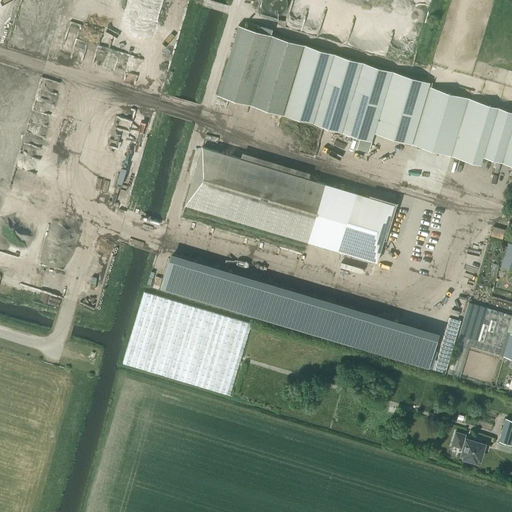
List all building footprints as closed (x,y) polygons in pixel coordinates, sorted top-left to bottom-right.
[(0,0),(0,211),(62,0),(0,0)] [(173,0),(63,0),(50,46),(165,81),(187,4),(173,0)] [(217,94),(250,104),(271,34),(238,24),(217,94)] [(250,104),(283,114),(304,44),(271,34),(250,104)] [(283,114),(313,122),(334,53),(305,44),(304,44),(283,114)] [(313,122),(343,131),(364,62),(334,53),(313,122)] [(364,62),(343,131),(371,140),(373,132),(392,70),(364,62)] [(373,132),(411,143),(429,86),(430,82),(392,70),(373,132)] [(411,143),(451,155),(469,98),(429,86),(411,143)] [(480,164),(482,156),(497,106),(469,98),(451,155),(480,164)] [(482,156),(502,162),(511,129),(511,110),(497,106),(482,156)] [(511,129),(502,162),(511,164),(511,129)] [(184,202),(376,260),(383,238),(385,239),(392,215),(390,214),(393,203),(381,199),(382,198),(382,197),(369,193),(369,194),(368,195),(202,145),(184,202)] [(511,243),(507,242),(499,266),(511,270),(511,243)] [(122,362),(229,394),(250,323),(144,291),(122,362)] [(469,345),(503,356),(510,332),(511,332),(511,314),(468,301),(447,372),(459,376),(469,345)] [(511,332),(510,332),(503,356),(511,358),(511,332)] [(511,444),(511,419),(505,417),(498,441),(511,444)] [(479,458),(484,443),(464,437),(465,434),(455,431),(451,444),(463,447),(461,453),(464,454),(463,457),(476,461),(476,458),(479,458)]
